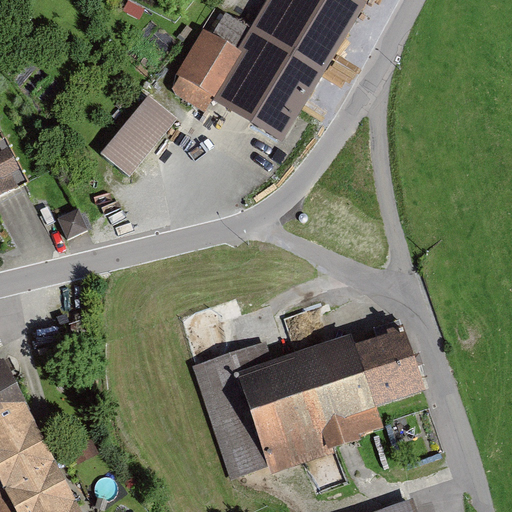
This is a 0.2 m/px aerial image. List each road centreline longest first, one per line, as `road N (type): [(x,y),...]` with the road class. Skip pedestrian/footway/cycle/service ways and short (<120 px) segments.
road 1 (residential): [(375,82),(305,188),(255,229),(0,285)]
road 2 (residential): [(375,82),(407,296),(470,453),(484,511)]
